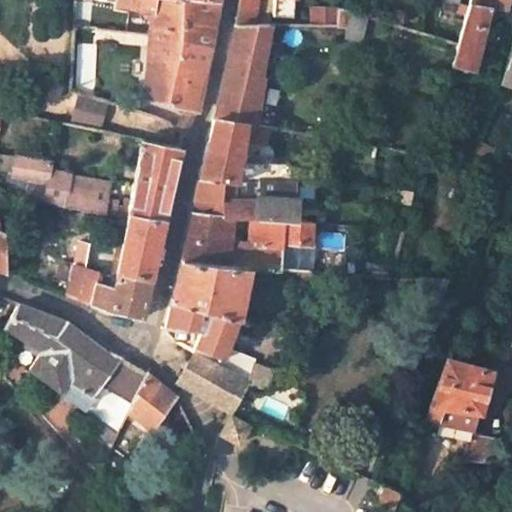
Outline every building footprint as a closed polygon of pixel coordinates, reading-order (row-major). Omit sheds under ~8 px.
[(125,0),(154,7),(153,24),(179,28),(180,0),(125,0)] [(196,0),(180,0),(179,28),(178,43),(210,46),(216,2),(196,0)] [(237,0),(234,24),(254,24),(256,0),(237,0)] [(468,67),(471,57),(486,5),(467,2),(448,66),(467,71),(468,67)] [(153,24),(149,83),(153,83),(151,99),(197,113),(204,79),(210,46),(178,43),(179,28),(153,24)] [(262,76),(259,75),(268,25),(254,24),(234,24),(227,73),(222,72),(211,119),(253,123),(262,76)] [(511,36),(504,63),(498,81),(511,85),(511,36)] [(495,72),(499,62),(471,57),(468,67),(495,72)] [(500,73),(504,63),(499,62),(495,72),(500,73)] [(102,128),(109,102),(78,94),(72,120),(102,128)] [(273,144),(276,128),(275,127),(253,123),(211,119),(197,178),(292,178),(290,163),(236,165),(236,140),(273,144)] [(180,148),(144,140),(128,213),(163,220),(180,148)] [(2,173),(9,174),(13,155),(6,154),(2,173)] [(50,162),(13,155),(9,174),(26,177),(21,199),(114,214),(115,207),(105,206),(109,184),(79,178),(78,187),(67,185),(69,176),(69,175),(48,171),(50,162)] [(67,185),(78,187),(79,178),(69,176),(67,185)] [(257,198),(298,199),(297,179),(292,178),(197,178),(193,197),(249,198),(257,198)] [(248,215),(249,198),(193,197),(190,210),(228,213),(248,215)] [(257,198),(257,216),(284,218),(299,219),(298,199),(257,198)] [(274,270),(276,262),(278,249),(247,244),(231,241),(228,213),(190,210),(178,259),(243,268),(274,270)] [(98,275),(72,267),(63,296),(99,310),(141,318),(145,298),(156,253),(163,220),(128,213),(112,286),(97,281),(98,275)] [(278,249),(279,241),(284,218),(257,216),(248,215),(247,244),(278,249)] [(313,245),(316,221),(299,219),(284,218),(279,241),(313,245)] [(232,313),(243,268),(178,259),(169,301),(232,313)] [(306,272),(307,264),(276,262),(274,270),(282,270),(306,272)] [(318,273),(306,272),(282,270),(281,279),(289,281),(316,283),(318,273)] [(245,382),(263,384),(266,369),(248,362),(250,358),(219,346),(232,313),(169,301),(163,325),(199,331),(191,352),(209,362),(245,382)] [(26,369),(55,393),(94,344),(63,324),(17,305),(4,327),(39,354),(26,369)] [(277,329),(279,321),(266,319),(264,327),(277,329)] [(102,349),(94,344),(55,393),(80,413),(92,397),(89,396),(121,359),(102,349)] [(245,382),(209,362),(191,352),(175,382),(229,411),(245,382)] [(476,412),(490,369),(447,359),(426,420),(438,421),(441,407),(476,412)] [(120,393),(105,418),(115,427),(144,371),(143,370),(125,361),(107,384),(120,393)] [(144,371),(125,409),(149,427),(174,396),(144,371)] [(232,414),(221,435),(238,444),(249,424),(232,414)] [(105,445),(115,427),(105,418),(91,434),(105,445)] [(489,452),(490,438),(469,436),(461,458),(497,461),(498,453),(489,452)] [(388,507),(395,491),(379,484),(372,501),(388,507)]
